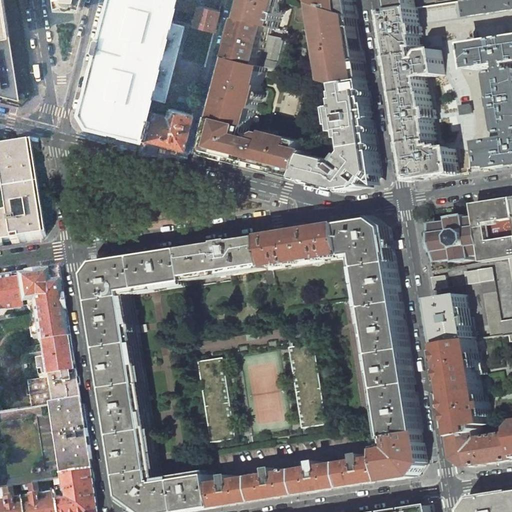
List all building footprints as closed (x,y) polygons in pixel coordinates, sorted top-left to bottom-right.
[(0,0),(0,94),(20,99),(3,0),(0,0)] [(106,0),(78,111),(86,124),(141,138),(148,110),(151,99),(152,95),(165,98),(183,28),(170,25),(176,0),(106,0)] [(243,20),(233,59),(265,66),(278,69),(285,39),(271,35),(273,27),(276,28),(278,22),(281,23),(286,5),(286,2),(286,0),(248,0),(245,13),(249,14),(247,21),(243,20)] [(326,6),(355,16),(359,17),(358,15),(354,2),(356,2),(356,0),(318,0),(319,4),(326,6)] [(397,0),(399,11),(418,8),(416,0),(397,0)] [(511,0),(472,0),(465,1),(435,6),(437,19),(468,14),(468,16),(511,9),(511,0)] [(196,4),(182,1),(179,9),(193,13),(196,4)] [(220,10),(198,5),(193,25),(215,31),(220,10)] [(355,16),(326,6),(324,11),(320,11),(328,59),(331,60),(330,68),(333,68),(331,77),(339,79),(338,84),(343,85),(369,81),(368,73),(365,73),(365,69),(364,70),(363,62),(366,61),(364,52),(359,40),(362,39),(361,27),(357,28),(355,16)] [(399,11),(392,12),(418,180),(419,181),(461,174),(457,149),(450,151),(449,147),(443,148),(442,146),(437,147),(436,141),(438,141),(437,135),(438,135),(436,120),(438,119),(437,110),(434,110),(432,95),(431,96),(428,78),(446,75),(442,50),(431,52),(427,57),(427,59),(423,60),(421,48),(424,48),(422,36),(424,36),(423,27),(421,27),(418,8),(399,11)] [(511,39),(473,46),(477,70),(508,66),(509,73),(501,74),(499,76),(508,132),(511,134),(511,133),(511,140),(489,144),(493,169),(511,166),(511,39)] [(259,109),(265,87),(263,86),(267,73),(263,72),(265,66),(233,59),(223,100),(228,101),(223,120),(248,127),(253,128),(258,109),(259,109)] [(376,128),(372,98),(370,98),(369,92),(371,91),(369,81),(343,85),(344,93),(341,93),(343,108),(335,110),(338,126),(341,126),(342,133),(350,132),(351,139),(354,139),(356,149),(377,146),(379,145),(377,135),(375,135),(374,128),(376,128)] [(472,105),(462,107),(463,115),(473,113),(472,105)] [(193,114),(170,108),(168,115),(148,110),(141,138),(141,139),(184,149),(193,114)] [(264,170),(291,177),(293,172),(305,175),(313,155),(314,153),(307,151),(309,143),(273,134),(273,136),(266,134),(264,142),(246,137),(248,127),(223,120),(220,132),(215,131),(209,151),(228,156),(227,160),(242,164),(244,160),(250,162),(249,166),(257,168),(258,163),(265,165),(264,170)] [(29,146),(0,151),(0,167),(1,177),(7,213),(11,241),(19,240),(19,243),(44,239),(29,146)] [(347,162),(343,166),(337,164),(337,161),(313,155),(305,175),(303,180),(309,182),(310,180),(319,182),(318,184),(324,185),(324,184),(338,187),(338,189),(345,191),(345,189),(352,189),(353,191),(362,190),(363,190),(367,183),(370,185),(375,179),(380,182),(384,176),(380,152),(378,152),(377,146),(356,149),(356,153),(353,157),(351,155),(346,160),(347,162)] [(478,204),(477,204),(478,207),(478,210),(479,217),(485,255),(486,261),(486,262),(487,263),(511,259),(511,258),(511,198),(480,204),(478,204)] [(7,213),(0,213),(0,243),(11,241),(7,213)] [(453,222),(434,224),(436,238),(438,248),(440,262),(459,260),(460,263),(476,260),(475,258),(476,258),(476,257),(485,255),(479,217),(475,218),(470,218),(469,218),(469,216),(453,218),(453,221),(452,221),(453,222)] [(380,220),(348,225),(352,254),(353,256),(353,257),(363,255),(392,437),(396,437),(424,432),(392,228),(380,220)] [(348,225),(269,237),(273,264),(273,267),(352,254),(348,225)] [(269,237),(189,249),(193,276),(273,264),(269,237)] [(438,248),(436,238),(428,240),(429,250),(438,248)] [(189,249),(105,263),(96,275),(131,497),(151,511),(191,511),(221,507),(218,485),(216,475),(164,484),(163,482),(161,482),(131,292),(194,281),(193,276),(189,249)] [(494,268),(467,272),(469,285),(484,282),(496,280),(494,268)] [(14,308),(34,304),(41,345),(42,345),(70,340),(72,340),(61,270),(0,279),(0,314),(15,313),(14,308)] [(447,275),(434,278),(436,290),(450,288),(447,275)] [(496,280),(484,282),(492,337),(505,335),(503,322),(497,280),(496,280)] [(468,295),(437,300),(445,344),(477,339),(474,317),(471,317),(468,295)] [(511,320),(503,322),(505,335),(511,334),(511,320)] [(448,353),(452,380),(450,380),(451,387),(484,382),(482,371),(486,371),(484,361),(481,361),(478,339),(477,339),(445,344),(446,353),(448,353)] [(42,345),(44,361),(37,362),(39,373),(43,373),(44,378),(68,374),(67,369),(68,367),(71,366),(76,365),(72,340),(70,340),(42,345)] [(318,344),(293,348),(306,429),(331,425),(318,344)] [(227,358),(202,362),(215,443),(240,439),(227,358)] [(49,405),(81,399),(77,373),(72,374),(68,374),(44,378),(27,381),(32,407),(49,405)] [(455,395),(461,437),(483,433),(485,430),(485,426),(491,425),(489,411),(492,410),(491,402),(488,403),(484,382),(451,387),(453,395),(455,395)] [(92,473),(81,399),(49,405),(60,478),(92,473)] [(424,432),(396,437),(398,446),(399,446),(400,449),(385,451),(386,458),(389,480),(420,476),(429,463),(424,432)] [(461,437),(459,437),(463,460),(473,467),(511,460),(511,434),(484,439),(483,433),(461,437)] [(233,482),(218,485),(221,507),(389,480),(386,458),(371,460),(370,455),(363,456),(364,461),(327,467),(326,462),(319,463),(320,468),(283,474),(282,469),(276,470),(277,475),(239,481),(238,476),(232,477),(233,482)] [(98,511),(92,473),(60,478),(63,496),(64,497),(66,497),(67,502),(57,504),(58,511),(98,511)] [(31,499),(23,501),(24,511),(58,511),(57,504),(56,495),(40,498),(37,482),(28,483),(31,499)] [(13,486),(0,487),(0,511),(24,511),(23,501),(15,502),(13,486)] [(511,511),(511,493),(480,499),(471,511),(511,511)]
